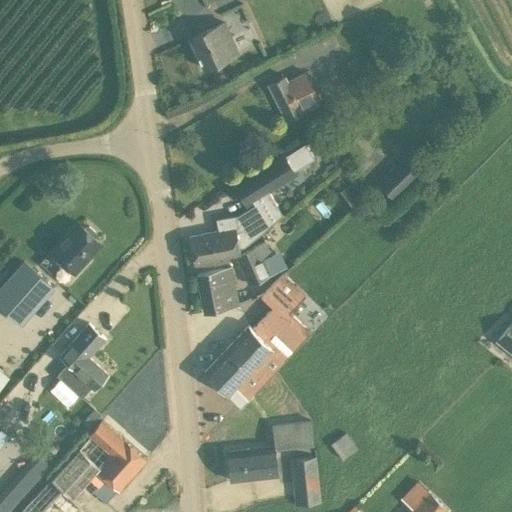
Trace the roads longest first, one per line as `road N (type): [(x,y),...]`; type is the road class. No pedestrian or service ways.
road 1 (unclassified): [(192,511),(150,141)]
road 2 (unclassified): [(150,141),(65,148),(0,165)]
road 3 (unclassified): [(150,141),(130,0)]
